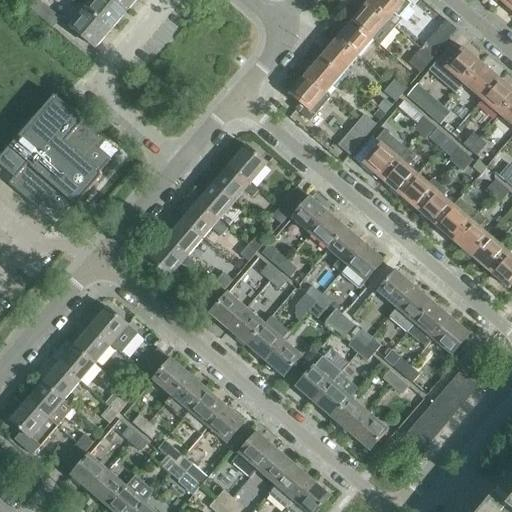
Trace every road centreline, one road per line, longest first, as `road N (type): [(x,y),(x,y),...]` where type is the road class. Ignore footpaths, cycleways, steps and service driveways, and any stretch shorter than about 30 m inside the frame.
road 1 (residential): [(393,511),(103,262)]
road 2 (residential): [(511,336),(244,98)]
road 3 (residential): [(184,167),(95,95),(177,0)]
road 4 (residential): [(403,511),(511,382)]
road 5 (residential): [(0,381),(103,262)]
road 6 (residential): [(103,262),(184,167)]
